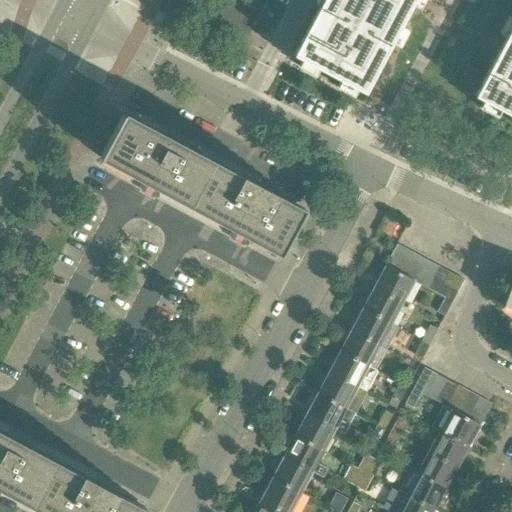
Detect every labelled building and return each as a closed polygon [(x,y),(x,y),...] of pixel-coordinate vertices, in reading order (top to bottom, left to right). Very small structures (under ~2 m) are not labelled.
[(218,0),(202,33),(232,48),(256,0),(218,0)] [(322,0),(293,55),(365,94),(414,0),(322,0)] [(511,24),(474,97),(511,116),(511,24)] [(302,208),(153,129),(123,113),(123,114),(122,114),(99,157),(100,157),(99,159),(278,254),(279,253),(280,253),(303,210),(302,210),(302,208)] [(396,245),(385,266),(396,272),(407,250),(396,245)] [(418,256),(407,250),(396,272),(407,277),(418,256)] [(407,277),(414,281),(418,283),(429,262),(418,256),(407,277)] [(429,262),(418,283),(429,289),(434,279),(440,268),(429,262)] [(377,279),(373,287),(403,302),(414,281),(407,277),(396,272),(385,266),(384,267),(385,267),(378,280),(377,279)] [(463,280),(440,268),(434,279),(457,291),(463,280)] [(429,289),(444,297),(452,302),(457,291),(434,279),(429,289)] [(504,306),(511,309),(511,279),(502,306),(504,307),(504,306)] [(369,296),(362,309),(391,325),(398,312),(408,317),(414,308),(403,302),(373,287),(368,295),(369,296)] [(452,302),(444,297),(436,312),(444,316),(452,302)] [(354,322),(350,329),(380,345),(391,325),(362,309),(355,322),(354,322)] [(429,326),(422,341),(429,345),(437,330),(429,326)] [(347,338),(340,351),(369,366),(380,345),(350,329),(346,338),(347,338)] [(429,345),(422,341),(414,355),(422,359),(429,345)] [(327,372),(357,388),(366,393),(377,371),(369,366),(340,351),(333,364),(332,364),(327,372)] [(407,368),(399,382),(407,386),(415,372),(407,368)] [(421,393),(425,396),(436,374),(424,368),(413,389),(421,393)] [(324,380),(317,394),(346,409),(357,388),(327,372),(323,380),(324,380)] [(425,396),(436,401),(447,380),(436,374),(425,396)] [(436,401),(446,407),(457,386),(447,380),(436,401)] [(407,386),(399,382),(392,397),(399,401),(407,386)] [(446,407),(451,409),(457,413),(468,391),(457,386),(446,407)] [(405,404),(413,408),(421,393),(413,389),(405,404)] [(468,391),(457,413),(467,418),(479,397),(468,391)] [(309,407),(305,415),(334,431),(343,435),(348,426),(339,422),(346,409),(317,394),(310,407),(309,407)] [(467,418),(480,425),(491,404),(479,397),(467,418)] [(451,409),(439,432),(468,448),(473,439),(472,439),(479,426),(480,425),(467,418),(457,413),(451,409)] [(384,411),(377,425),(384,429),(392,415),(384,411)] [(302,423),(295,436),(323,452),(334,431),(305,415),(301,422),(302,423)] [(397,417),(389,432),(397,436),(405,421),(397,417)] [(384,429),(377,425),(369,440),(377,444),(384,429)] [(0,488),(45,511),(141,511),(144,508),(143,508),(144,506),(0,429),(0,488)] [(397,436),(389,432),(382,447),(390,451),(397,436)] [(439,432),(427,453),(456,469),(463,454),(465,455),(468,448),(439,432)] [(287,449),(282,457),(312,473),(323,479),(327,470),(317,464),(323,452),(295,436),(288,449),(287,449)] [(427,453),(416,475),(446,491),(451,482),(449,481),(456,469),(427,453)] [(365,455),(357,469),(364,473),(372,459),(365,455)] [(279,465),(272,478),(301,494),(312,473),(282,457),(278,465),(279,465)] [(372,459),(364,473),(372,477),(380,463),(372,459)] [(342,480),(357,488),(364,473),(357,469),(357,470),(350,466),(342,480)] [(364,473),(357,488),(364,492),(372,477),(364,473)] [(416,475),(405,496),(433,511),(441,497),(442,498),(446,491),(416,475)] [(264,491),(260,499),(284,511),(291,511),(301,494),(272,478),(265,492),(264,491)] [(387,511),(433,511),(405,496),(398,492),(387,511)] [(332,510),(331,510),(335,511),(340,511),(347,500),(335,493),(328,508),(332,510)] [(257,508),(254,511),(284,511),(260,499),(256,507),(257,508)] [(352,502),(347,511),(357,511),(360,506),(352,502)]
